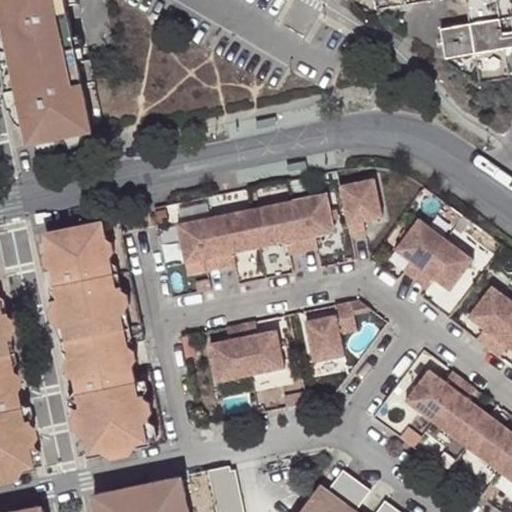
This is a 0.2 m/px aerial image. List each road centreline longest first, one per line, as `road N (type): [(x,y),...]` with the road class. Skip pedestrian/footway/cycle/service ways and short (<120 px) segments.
road 1 (tertiary): [(511,196),(435,146),(384,127),(0,201)]
road 2 (residential): [(417,320),(358,276),(159,317)]
road 3 (residential): [(184,454),(0,492)]
road 4 (residential): [(332,428),(184,454)]
road 5 (residential): [(198,0),(287,55),(329,64)]
road 6 (residential): [(446,511),(332,428)]
road 7 (residential): [(184,454),(159,317)]
road 8 (residential): [(332,428),(417,320)]
